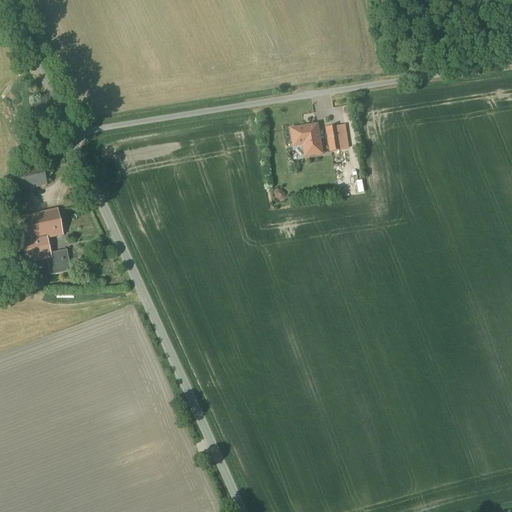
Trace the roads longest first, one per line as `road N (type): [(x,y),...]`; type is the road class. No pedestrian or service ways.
road 1 (unclassified): [(511,64),(70,137)]
road 2 (unclassified): [(243,511),(70,137)]
road 3 (unclassified): [(70,137),(5,0)]
